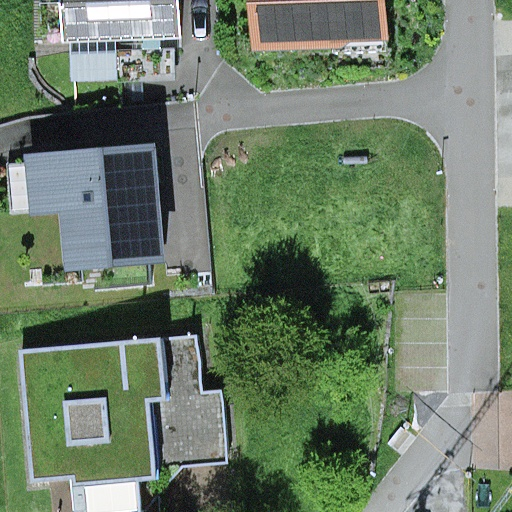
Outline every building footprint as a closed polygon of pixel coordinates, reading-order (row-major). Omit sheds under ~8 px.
[(176,0),(63,0),(65,43),(178,39),(176,0)] [(388,0),(252,0),(254,48),(390,44),(388,0)] [(118,78),(116,53),(75,56),(77,81),(118,78)] [(166,227),(164,149),(85,152),(87,245),(136,244),(136,227),(166,227)] [(202,395),(198,346),(14,359),(22,481),(63,478),(65,511),(134,511),(132,472),(230,465),(225,394),(202,395)]
